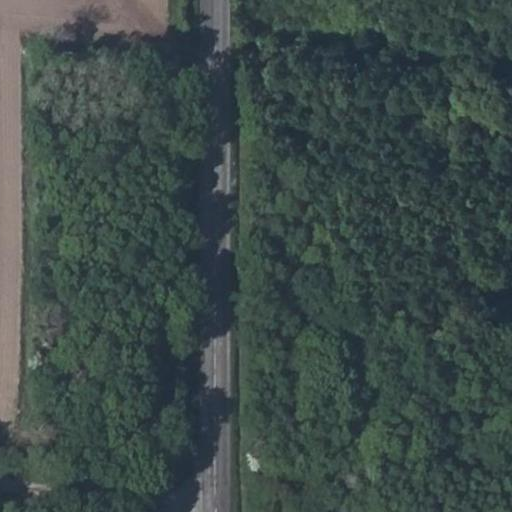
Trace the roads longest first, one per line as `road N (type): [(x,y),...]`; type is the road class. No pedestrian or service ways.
road 1 (tertiary): [(213,0),(213,511)]
road 2 (track): [(213,510),(0,484)]
